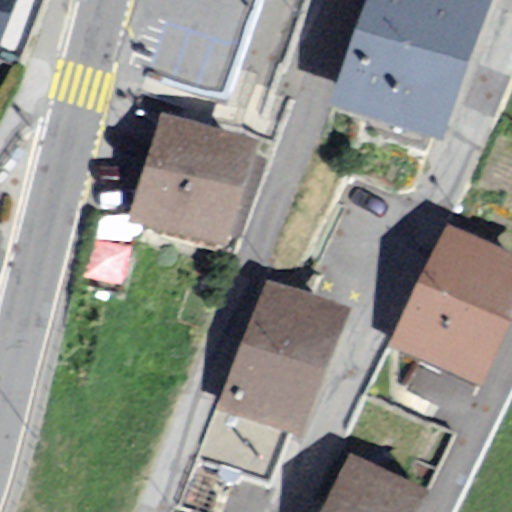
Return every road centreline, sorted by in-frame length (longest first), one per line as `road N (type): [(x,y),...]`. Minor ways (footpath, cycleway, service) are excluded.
road 1 (residential): [(346,0),(317,102),(156,511)]
road 2 (residential): [(511,28),(295,511)]
road 3 (tertiary): [(0,417),(94,40)]
road 4 (residential): [(436,511),(511,353)]
road 5 (residential): [(0,155),(94,40)]
